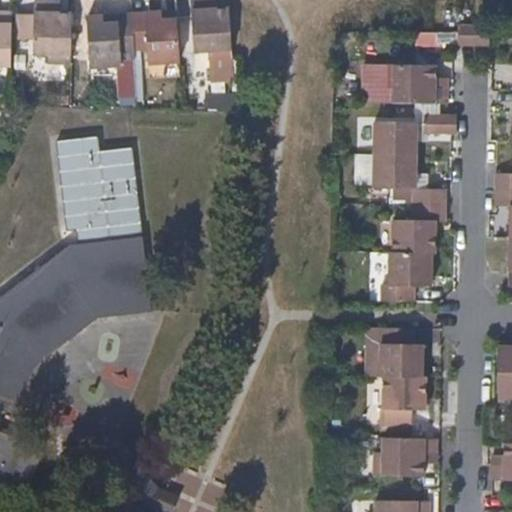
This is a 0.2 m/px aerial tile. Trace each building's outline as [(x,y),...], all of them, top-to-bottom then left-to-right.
[(238,59),(237,57),(233,10),(219,11),(209,12),(208,0),(193,0),(198,54),(216,53),(217,60),(238,59)] [(217,0),(208,0),(209,12),(219,11),(217,0)] [(50,64),(73,65),(73,16),(57,15),(49,15),(49,2),(35,2),(35,57),(49,57),(50,64)] [(58,3),(49,2),(49,15),(57,15),(58,3)] [(162,22),(181,21),(181,13),(162,14),(162,22)] [(0,68),(12,69),(13,15),(0,14),(0,68)] [(151,65),(185,64),(181,21),(162,22),(162,14),(133,16),(134,24),(137,51),(149,50),(151,65)] [(107,26),(134,24),(133,16),(107,18),(107,26)] [(137,59),(137,51),(134,24),(107,26),(107,18),(89,19),(93,69),(124,67),(123,59),(137,59)] [(460,23),(460,31),(460,45),(475,45),(475,23),(469,23),(460,23)] [(493,23),(475,23),(475,45),(493,45),(493,32),(493,23)] [(393,90),(393,104),(449,104),(449,92),(438,92),(438,81),(438,68),(386,67),(385,89),(393,90)] [(449,81),(438,81),(438,92),(449,92),(449,81)] [(426,136),(457,135),(462,135),(461,117),(456,117),(426,117),(426,136)] [(377,124),(377,157),(418,157),(418,124),(377,124)] [(151,311),(147,278),(142,225),(135,148),(103,151),(102,136),(60,140),(67,229),(77,229),(79,246),(72,247),(0,299),(0,399),(24,409),(46,357),(97,320),(151,311)] [(377,188),(418,188),(418,157),(377,157),(377,188)] [(511,173),(502,173),(502,190),(511,189),(511,173)] [(418,188),(418,206),(450,206),(450,188),(418,188)] [(511,189),(502,190),(502,208),(511,207),(511,189)] [(398,254),(436,254),(440,254),(440,236),(444,235),(444,226),(440,226),(440,222),(450,222),(450,206),(418,206),(418,221),(398,221),(398,254)] [(386,287),(386,302),(421,303),(421,288),(437,288),(436,254),(398,254),(395,254),(395,287),(386,287)] [(160,276),(147,278),(151,311),(164,310),(160,276)] [(385,330),(385,380),(388,380),(427,380),(427,346),(418,346),(418,330),(385,330)] [(511,349),(500,349),(501,398),(511,398),(511,349)] [(430,400),(430,380),(427,380),(388,380),(387,426),(417,425),(418,411),(429,411),(429,409),(434,410),(434,401),(430,400)] [(0,433),(0,478),(27,489),(44,451),(26,444),(28,438),(15,432),(12,438),(0,433)] [(440,440),(384,440),(384,457),(377,457),(376,480),(427,480),(427,465),(427,458),(440,458),(440,440)] [(493,468),(494,482),(511,482),(511,442),(507,443),(507,459),(507,468),(493,468)] [(493,458),(493,468),(507,468),(507,459),(493,458)] [(149,511),(163,511),(171,494),(159,489),(149,511)] [(171,494),(163,511),(177,511),(183,499),(171,494)] [(431,511),(432,504),(376,503),(375,511),(431,511)]
